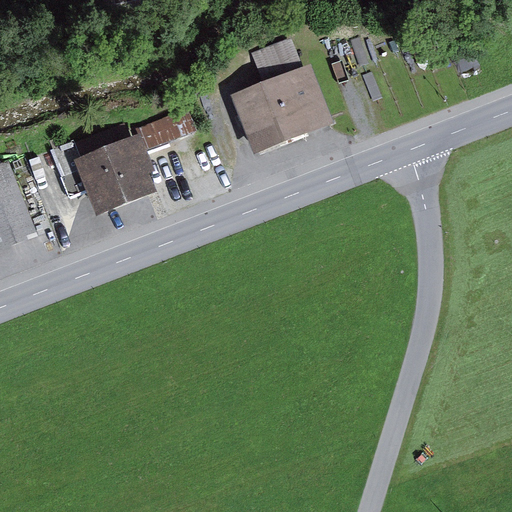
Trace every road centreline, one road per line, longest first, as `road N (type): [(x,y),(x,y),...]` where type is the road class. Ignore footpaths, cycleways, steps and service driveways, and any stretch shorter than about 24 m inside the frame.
road 1 (tertiary): [(0,306),(411,149)]
road 2 (unclassified): [(411,149),(428,212),(424,332),(368,511)]
